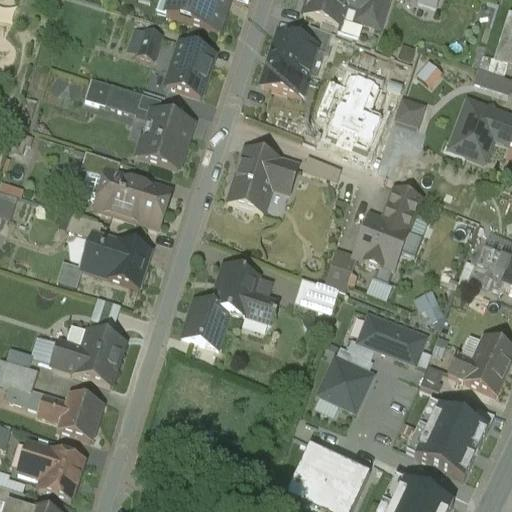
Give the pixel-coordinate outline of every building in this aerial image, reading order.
[(160,0),(156,16),(165,19),(171,21),(177,0),(160,0)] [(228,0),(177,0),(171,21),(165,19),(165,20),(216,37),(228,0)] [(309,0),(304,18),(338,28),(344,9),(346,0),(309,0)] [(388,0),(346,0),(344,9),(358,15),(382,23),(388,0)] [(408,0),(437,10),(440,0),(408,0)] [(382,23),(358,15),(355,26),(378,34),(382,23)] [(511,20),(508,20),(493,66),(493,67),(507,71),(511,72),(511,20)] [(330,40),(301,29),(295,45),(317,52),(315,58),(324,61),(330,40)] [(143,38),(133,35),(126,57),(136,60),(143,38)] [(160,42),(144,37),(143,38),(136,60),(136,61),(152,66),(160,42)] [(295,45),(277,39),(260,91),(300,104),(315,58),(317,52),(295,45)] [(192,52),(179,48),(165,93),(199,104),(213,60),(192,53),(192,52)] [(507,71),(493,67),(493,66),(481,63),(477,77),(488,81),(502,85),(507,71)] [(46,95),(81,106),(88,83),(53,73),(46,95)] [(488,81),(477,77),(473,88),(485,92),(488,81)] [(502,85),(488,81),(485,92),(507,100),(511,88),(502,85)] [(141,101),(111,92),(104,112),(134,122),(141,101)] [(34,106),(24,103),(21,114),(30,117),(34,106)] [(486,115),(466,108),(451,148),(467,154),(464,162),(483,169),(492,146),(507,151),(510,146),(511,139),(511,124),(492,117),(490,113),(486,115)] [(191,129),(151,117),(136,163),(176,175),(191,129)] [(279,167),(244,156),(227,208),(262,220),(273,187),(290,193),(297,173),(279,167)] [(119,169),(84,158),(78,177),(85,179),(105,186),(107,179),(115,182),(119,169)] [(340,177),(307,164),(301,179),(336,189),(340,177)] [(105,186),(85,179),(79,198),(83,204),(94,207),(97,200),(102,197),(105,186)] [(115,182),(107,179),(105,186),(102,197),(97,200),(94,207),(97,213),(96,216),(157,236),(169,199),(115,182)] [(489,192),(482,189),(480,195),(487,198),(489,192)] [(418,205),(395,195),(382,230),(405,239),(418,205)] [(101,231),(70,221),(65,237),(90,245),(92,240),(97,242),(101,231)] [(382,230),(368,224),(362,238),(361,238),(357,249),(358,249),(353,262),(353,263),(354,264),(365,268),(364,270),(379,275),(379,274),(392,278),(407,240),(405,239),(382,230)] [(150,257),(117,246),(116,248),(97,242),(92,240),(90,245),(80,277),(138,295),(150,257)] [(511,251),(510,256),(511,257),(511,268),(511,269),(501,293),(511,298),(511,251)] [(511,269),(483,255),(466,293),(477,297),(482,286),(501,293),(511,269)] [(335,256),(323,293),(325,293),(336,298),(338,299),(344,280),(348,282),(354,264),(353,263),(353,262),(335,256)] [(62,288),(71,290),(75,272),(66,270),(62,288)] [(257,283),(223,272),(209,312),(209,313),(228,319),(243,324),(244,323),(269,331),(271,326),(273,326),(275,320),(273,320),(277,309),(265,306),(270,291),(256,286),(257,283)] [(323,293),(301,286),(293,310),(317,317),(325,293),(323,293)] [(501,293),(482,286),(477,297),(495,305),(501,293)] [(336,298),(325,293),(317,317),(329,321),(336,298)] [(429,331),(447,322),(435,296),(416,305),(429,331)] [(119,313),(97,306),(90,329),(111,336),(119,313)] [(228,319),(209,313),(209,312),(193,307),(182,343),(197,347),(196,349),(217,356),(223,338),(222,338),(228,319)] [(367,325),(358,350),(411,369),(420,344),(367,325)] [(111,336),(90,329),(87,338),(86,338),(80,357),(66,353),(58,350),(51,373),(73,380),(73,381),(109,393),(109,392),(108,391),(113,376),(115,376),(123,350),(109,345),(111,336)] [(86,338),(72,334),(69,336),(66,345),(68,349),(66,353),(80,357),(86,338)] [(448,380),(463,387),(463,388),(494,402),(511,360),(511,356),(483,343),(472,368),(456,361),(448,380)] [(58,350),(38,344),(32,363),(31,367),(51,373),(58,350)] [(32,363),(10,355),(5,368),(28,376),(31,367),(32,363)] [(5,368),(0,367),(0,391),(8,395),(4,407),(25,414),(30,398),(37,379),(28,376),(5,368)] [(318,400),(353,416),(368,383),(334,367),(318,400)] [(442,378),(426,372),(419,393),(437,399),(440,391),(437,390),(442,378)] [(101,412),(68,401),(65,409),(30,398),(25,414),(37,418),(36,423),(59,430),(56,438),(90,448),(101,412)] [(486,437),(438,414),(415,463),(462,486),(486,437)] [(21,438),(5,434),(0,450),(0,459),(13,463),(21,438)] [(82,468),(27,451),(17,480),(40,487),(37,496),(70,506),(82,468)] [(329,511),(348,473),(308,454),(286,502),(307,511),(329,511)] [(393,485),(380,511),(450,511),(393,485)] [(24,502),(0,493),(0,508),(4,510),(4,509),(13,511),(20,511),(21,511),(24,502)]
